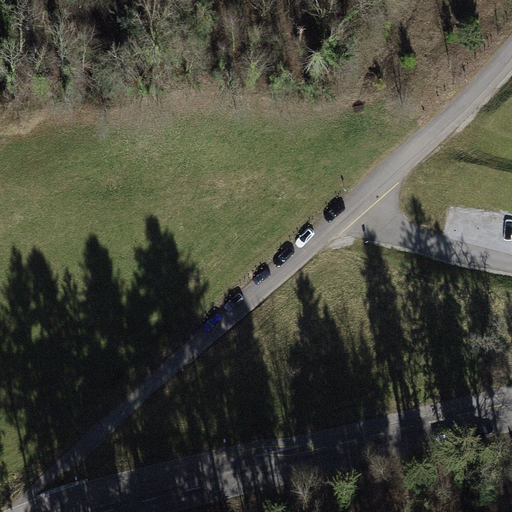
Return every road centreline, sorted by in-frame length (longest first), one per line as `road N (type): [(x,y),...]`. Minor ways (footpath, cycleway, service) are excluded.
road 1 (track): [(511,49),(457,113),(92,440)]
road 2 (tertiary): [(511,413),(101,511)]
road 3 (track): [(356,203),(382,227),(511,260)]
